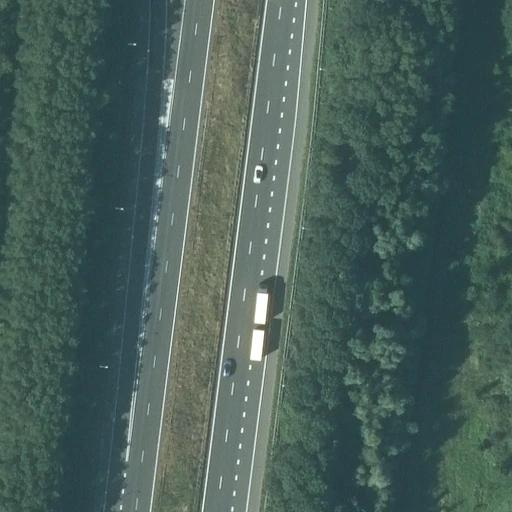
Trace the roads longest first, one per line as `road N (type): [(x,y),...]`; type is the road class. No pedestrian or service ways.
road 1 (motorway): [(199,0),(132,511)]
road 2 (motorway): [(224,511),(286,0)]
road 3 (motorway): [(160,0),(123,461),(129,511)]
